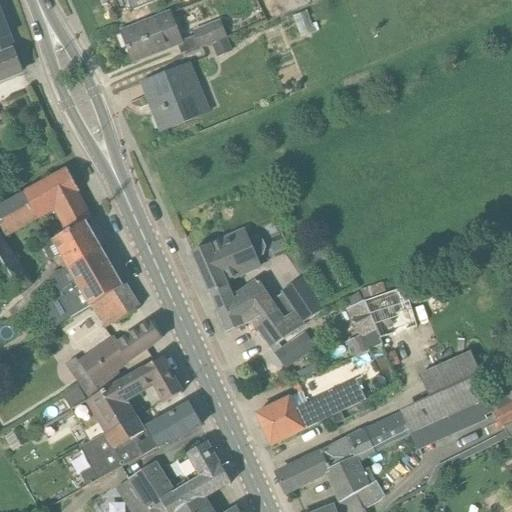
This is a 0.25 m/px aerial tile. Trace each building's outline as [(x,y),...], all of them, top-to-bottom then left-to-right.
[(0,55),(14,49),(0,13),(0,55)] [(132,63),(182,43),(170,14),(123,32),(129,47),(127,48),(132,63)] [(219,22),(194,32),(200,47),(225,37),(219,22)] [(232,52),(227,40),(212,46),(217,58),(232,52)] [(0,80),(23,72),(14,49),(0,55),(0,80)] [(160,133),(179,125),(209,113),(190,65),(141,84),(160,133)] [(68,232),(85,224),(90,220),(76,194),(79,192),(68,171),(0,208),(0,229),(3,235),(54,207),(68,232)] [(63,255),(71,269),(102,253),(85,224),(68,232),(37,250),(45,264),(63,255)] [(262,268),(257,259),(263,256),(266,248),(262,240),(255,237),(247,240),(243,231),(192,254),(218,313),(233,301),(226,284),(262,268)] [(0,273),(10,292),(27,281),(0,234),(0,273)] [(71,269),(55,274),(48,279),(29,295),(33,300),(52,285),(52,286),(54,285),(64,297),(59,300),(69,318),(93,305),(122,288),(102,253),(71,269)] [(485,262),(496,288),(510,281),(503,266),(498,256),(485,262)] [(306,323),(305,321),(324,308),(305,280),(271,302),(283,321),(293,312),(302,325),(306,323)] [(368,288),(372,300),(386,295),(382,284),(368,288)] [(271,302),(260,285),(234,303),(233,301),(218,313),(227,334),(253,323),(262,336),(268,333),(277,346),(307,324),(306,323),(302,325),(293,312),(283,321),(271,302)] [(93,305),(107,329),(137,309),(123,288),(122,288),(93,305)] [(406,288),(386,295),(372,300),(368,288),(359,292),(363,304),(379,339),(418,327),(406,288)] [(352,359),(382,346),(379,339),(363,304),(348,309),(359,338),(346,345),(352,359)] [(21,313),(17,306),(8,312),(12,318),(21,313)] [(75,382),(87,401),(88,402),(123,381),(116,369),(161,339),(151,323),(116,347),(112,340),(78,363),(76,365),(75,369),(74,373),(74,377),(75,382)] [(286,371),(316,350),(305,333),(274,353),(286,371)] [(400,365),(395,352),(387,355),(392,368),(400,365)] [(479,404),(492,399),(471,353),(419,376),(430,399),(348,438),(349,441),(276,476),(285,496),(328,476),(330,475),(328,471),(355,458),(357,462),(359,462),(417,432),(479,404)] [(501,393),(511,387),(511,366),(507,358),(488,369),(501,393)] [(95,415),(106,435),(135,419),(123,399),(152,382),(165,404),(182,394),(162,359),(123,381),(88,402),(87,401),(70,410),(78,424),(95,415)] [(342,392),(310,408),(303,393),(256,414),(263,428),(262,428),(272,448),(306,431),(306,430),(332,417),(341,413),(366,401),(356,381),(341,388),(342,392)] [(356,407),(359,415),(371,409),(367,401),(356,407)] [(511,401),(511,402),(511,403),(511,404),(494,414),(501,430),(504,428),(511,423),(511,401)] [(148,428),(149,429),(160,447),(161,450),(201,427),(188,405),(148,428)] [(345,421),(341,413),(332,417),(336,426),(345,421)] [(143,432),(135,419),(106,435),(80,449),(91,469),(79,475),(86,488),(99,482),(144,456),(160,447),(149,429),(143,432)] [(28,443),(20,429),(4,438),(12,452),(28,443)] [(197,504),(205,500),(230,485),(207,444),(176,461),(185,476),(190,484),(187,486),(197,504)] [(363,471),(359,463),(359,462),(357,462),(355,458),(328,471),(330,475),(328,476),(341,505),(368,487),(375,483),(369,469),(363,471)] [(183,511),(197,504),(187,486),(173,494),(155,464),(130,480),(149,511),(183,511)] [(334,507),(335,511),(365,511),(385,499),(375,483),(368,487),(341,505),(334,507)] [(116,511),(105,494),(86,507),(89,511),(116,511)] [(197,504),(183,511),(239,511),(238,509),(232,511),(211,511),(205,500),(197,504)]
